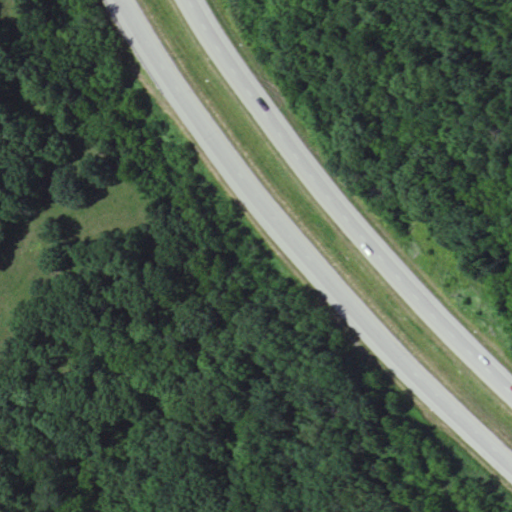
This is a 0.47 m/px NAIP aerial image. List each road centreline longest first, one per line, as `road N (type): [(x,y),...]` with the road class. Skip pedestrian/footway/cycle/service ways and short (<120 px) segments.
road 1 (trunk): [(138,0),(261,188),(372,324),(511,474)]
road 2 (trunk): [(511,405),(384,277),(285,142),(204,0)]
